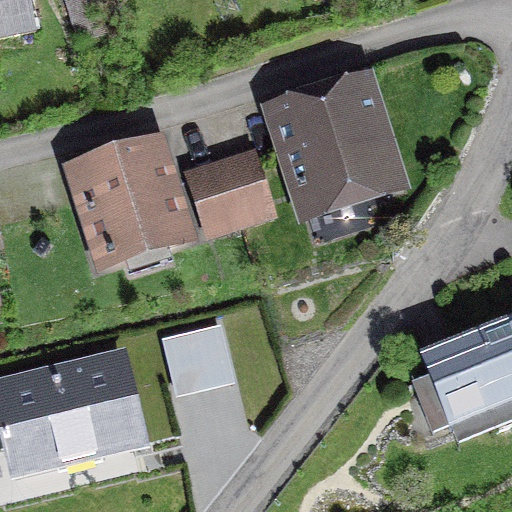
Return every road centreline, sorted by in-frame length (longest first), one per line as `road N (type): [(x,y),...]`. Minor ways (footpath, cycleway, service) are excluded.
road 1 (residential): [(511,19),(444,23),(391,37),(0,156)]
road 2 (residential): [(511,112),(452,235),(232,511)]
